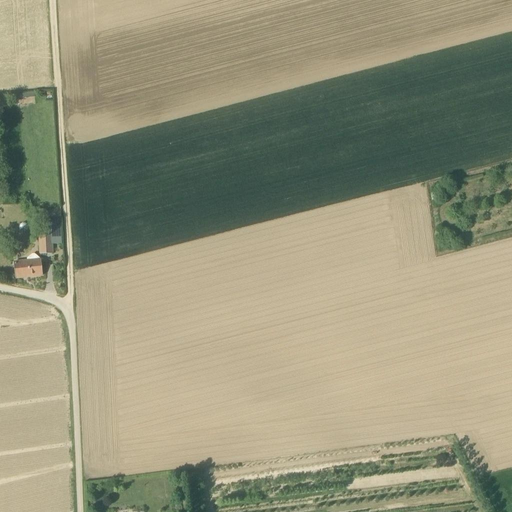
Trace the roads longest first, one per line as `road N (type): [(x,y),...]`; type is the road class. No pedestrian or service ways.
road 1 (track): [(52,0),(70,293),(64,305)]
road 2 (unclassified): [(81,511),(72,320),(54,299),(0,287)]
